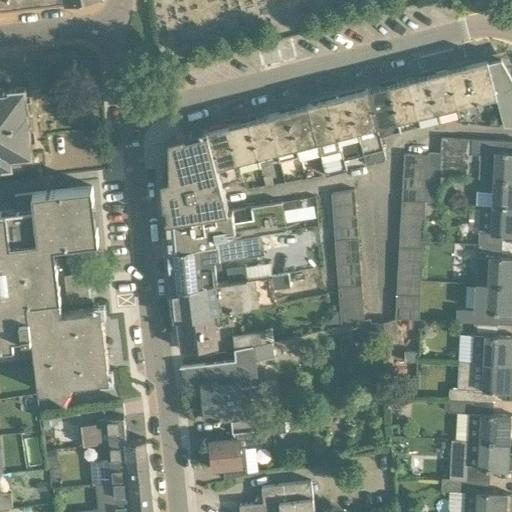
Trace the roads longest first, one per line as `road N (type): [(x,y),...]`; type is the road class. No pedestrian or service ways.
road 1 (residential): [(177,511),(128,110)]
road 2 (residential): [(128,110),(481,26),(511,30)]
